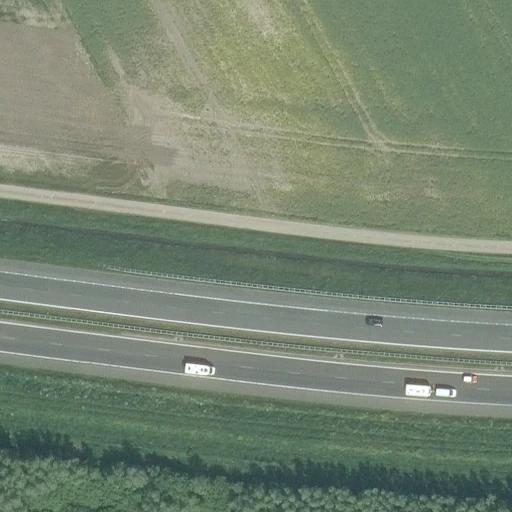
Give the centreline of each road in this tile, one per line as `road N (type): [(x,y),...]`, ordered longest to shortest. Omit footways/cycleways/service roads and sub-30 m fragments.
road 1 (unclassified): [(0,189),(511,251)]
road 2 (motorway): [(511,340),(200,314),(0,287)]
road 3 (motorway): [(0,338),(416,387),(511,389)]
